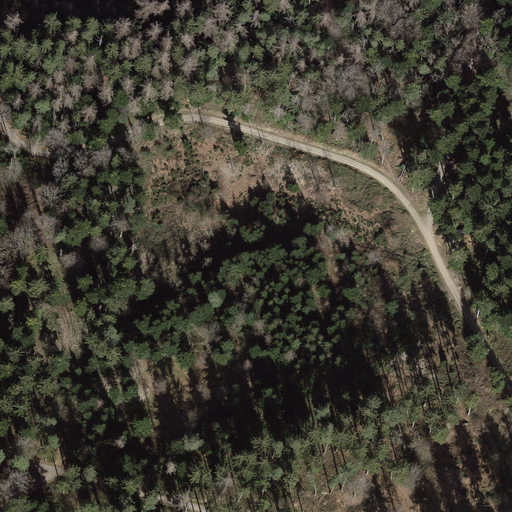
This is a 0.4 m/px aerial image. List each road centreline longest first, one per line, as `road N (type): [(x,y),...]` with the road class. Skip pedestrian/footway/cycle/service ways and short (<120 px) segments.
road 1 (track): [(0,120),(27,148),(69,153),(159,121),(207,118),(365,165),(405,197)]
road 2 (track): [(511,391),(436,258),(440,198),(487,0)]
road 3 (track): [(0,454),(212,511)]
